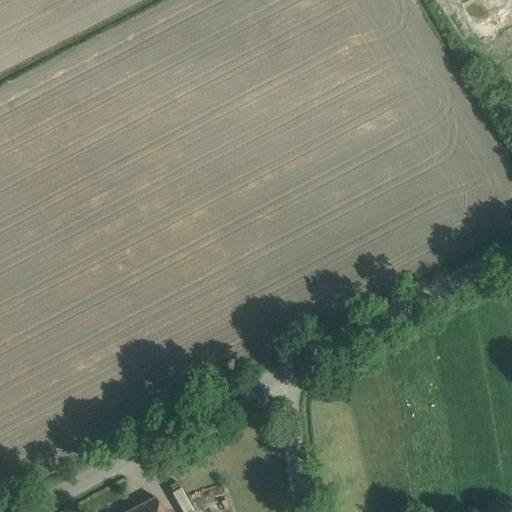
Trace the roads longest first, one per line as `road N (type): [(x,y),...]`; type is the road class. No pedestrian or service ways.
road 1 (unclassified): [(288,376),(31,511)]
road 2 (unclassified): [(511,255),(288,376)]
road 3 (unclassified): [(300,511),(288,376)]
